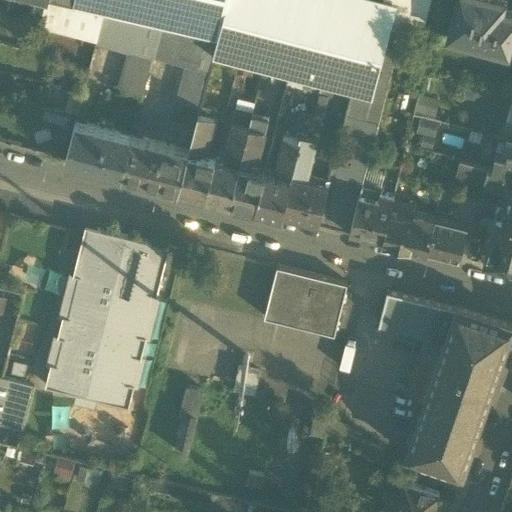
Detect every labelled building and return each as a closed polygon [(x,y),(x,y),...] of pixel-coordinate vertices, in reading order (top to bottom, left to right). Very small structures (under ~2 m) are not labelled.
[(45,0),(40,24),(97,39),(105,10),(62,0),(45,0)] [(62,0),(105,10),(161,23),(218,37),(227,0),(62,0)] [(348,87),(351,92),(369,22),(391,26),(393,17),(326,0),(227,0),(218,37),(214,53),(240,59),(254,63),(348,87)] [(429,0),(326,0),(393,17),(391,26),(401,28),(422,33),(429,0)] [(457,0),(449,29),(477,36),(475,42),(508,51),(511,36),(511,10),(502,8),(504,0),(457,0)] [(97,39),(130,49),(152,56),(153,52),(161,23),(105,10),(97,39)] [(401,28),(391,26),(369,22),(351,92),(347,109),(332,164),(328,182),(318,221),(351,229),(363,181),(401,28)] [(153,52),(187,62),(210,69),(214,53),(218,37),(161,23),(153,52)] [(448,34),(475,42),(477,36),(449,29),(448,34)] [(143,93),(152,56),(130,49),(119,86),(143,93)] [(254,63),(240,59),(237,70),(251,74),(254,63)] [(200,106),(210,69),(187,62),(177,99),(200,106)] [(78,110),(83,89),(70,86),(65,107),(78,110)] [(300,138),(291,172),(307,177),(326,105),(329,105),(332,95),(319,91),(307,134),(301,133),(300,138)] [(421,92),(415,111),(435,116),(440,97),(421,92)] [(240,95),(237,107),(253,111),(256,99),(240,95)] [(237,107),(233,120),(249,124),(252,113),(253,111),(237,107)] [(199,111),(189,148),(201,151),(202,146),(207,148),(215,116),(199,111)] [(252,113),(249,124),(265,128),(268,117),(252,113)] [(420,115),(416,131),(424,133),(435,136),(439,120),(420,115)] [(65,156),(77,159),(87,122),(76,119),(65,156)] [(231,154),(229,158),(240,161),(249,124),(233,120),(225,152),(231,154)] [(132,133),(87,122),(77,159),(122,171),(132,133)] [(249,124),(240,161),(251,164),(252,159),(257,160),(265,128),(249,124)] [(471,127),(467,139),(479,142),(482,130),(471,127)] [(143,136),(132,133),(122,171),(132,173),(143,136)] [(281,167),(280,172),(290,174),(291,172),(300,138),(284,133),(276,165),(281,167)] [(431,147),(435,136),(424,133),(421,144),(431,147)] [(189,148),(143,136),(132,173),(179,185),(189,148)] [(504,141),(501,152),(509,154),(510,152),(511,152),(511,138),(505,136),(504,141)] [(501,152),(504,141),(498,140),(495,151),(501,152)] [(201,151),(189,148),(179,185),(205,192),(215,155),(201,151)] [(511,171),(511,152),(510,152),(509,154),(501,152),(495,151),(491,166),(511,171)] [(456,173),(460,157),(446,153),(442,169),(456,173)] [(230,198),(240,161),(229,158),(215,155),(205,192),(230,198)] [(511,204),(511,171),(491,166),(460,157),(456,173),(503,186),(498,201),(500,201),(511,204)] [(265,168),(251,164),(240,161),(230,198),(256,205),(265,168)] [(319,161),(315,178),(328,182),(332,164),(319,161)] [(369,166),(365,181),(380,185),(384,170),(369,166)] [(280,172),(265,168),(256,205),(281,211),(290,174),(280,172)] [(315,178),(307,177),(291,172),(290,174),(281,211),(318,221),(328,182),(315,178)] [(351,229),(383,237),(390,210),(393,196),(394,194),(381,190),(382,186),(380,185),(365,181),(363,181),(351,229)] [(393,196),(390,210),(413,216),(414,210),(416,201),(393,196)] [(511,236),(511,204),(500,201),(498,204),(496,207),(495,210),(496,214),(496,216),(492,231),(511,236)] [(413,216),(390,210),(383,237),(386,238),(385,238),(400,242),(426,248),(434,216),(434,215),(414,210),(413,216)] [(492,231),(496,216),(482,212),(478,227),(492,231)] [(426,248),(458,257),(465,229),(461,223),(434,216),(426,248)] [(85,224),(79,251),(91,254),(97,227),(85,224)] [(50,364),(45,384),(76,392),(98,397),(128,405),(134,385),(134,383),(128,381),(135,354),(141,356),(141,354),(146,337),(146,335),(140,334),(151,292),(156,294),(157,292),(169,245),(97,227),(91,254),(79,251),(74,271),(73,273),(79,274),(68,315),(63,314),(63,316),(58,333),(58,335),(63,336),(56,363),(51,362),(50,364)] [(484,263),(511,270),(511,236),(492,231),(484,263)] [(265,315),(335,333),(347,282),(277,265),(265,315)] [(73,273),(74,271),(70,270),(58,315),(63,316),(63,314),(68,315),(79,274),(73,273)] [(430,462),(462,473),(511,325),(511,324),(457,306),(457,307),(387,289),(378,322),(424,334),(446,339),(425,399),(406,454),(420,459),(430,462)] [(146,335),(146,337),(150,338),(161,293),(157,292),(156,294),(151,292),(140,334),(146,335)] [(58,335),(58,333),(54,332),(46,363),(50,364),(51,362),(56,363),(63,336),(58,335)] [(446,339),(424,334),(404,392),(425,399),(446,339)] [(134,383),(134,385),(137,386),(145,355),(141,354),(141,356),(135,354),(128,381),(134,383)] [(14,360),(11,371),(24,374),(27,363),(14,360)] [(234,388),(244,390),(249,367),(238,365),(234,388)] [(244,390),(255,392),(260,369),(249,367),(244,390)] [(2,374),(0,373),(0,421),(23,427),(34,383),(2,374)] [(182,453),(187,454),(196,417),(203,388),(187,384),(180,413),(191,416),(182,453)] [(98,397),(76,392),(74,400),(96,405),(98,397)] [(311,430),(323,433),(328,413),(316,410),(311,430)] [(330,414),(326,431),(349,440),(352,431),(355,425),(330,414)] [(386,445),(352,431),(349,440),(382,454),(386,445)] [(75,459),(57,455),(54,470),(58,471),(56,477),(70,480),(75,459)] [(427,470),(430,462),(420,459),(417,466),(427,470)] [(79,463),(75,477),(99,483),(102,469),(79,463)] [(246,481),(261,484),(264,472),(249,468),(246,481)] [(130,475),(111,470),(108,484),(126,488),(130,475)] [(132,483),(150,487),(152,477),(135,473),(135,474),(132,483)] [(150,487),(175,493),(178,483),(152,477),(150,487)] [(393,511),(432,511),(434,507),(436,508),(439,498),(437,497),(439,491),(405,479),(400,492),(393,511)] [(175,493),(212,502),(215,492),(178,483),(175,493)] [(379,509),(388,511),(393,511),(400,492),(386,488),(379,509)] [(215,492),(212,502),(219,503),(222,494),(215,492)] [(217,511),(222,511),(244,511),(248,500),(222,494),(219,503),(217,511)]
